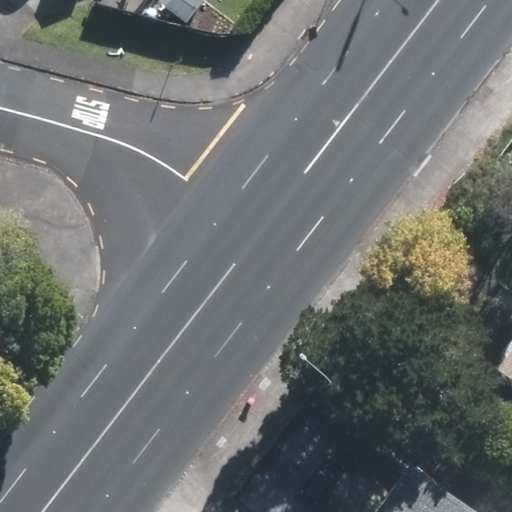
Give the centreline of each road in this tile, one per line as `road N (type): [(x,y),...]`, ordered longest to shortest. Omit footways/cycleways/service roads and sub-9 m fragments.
road 1 (primary): [(41,511),(260,226)]
road 2 (residential): [(0,106),(143,151),(260,226)]
road 3 (primary): [(260,226),(436,0)]
